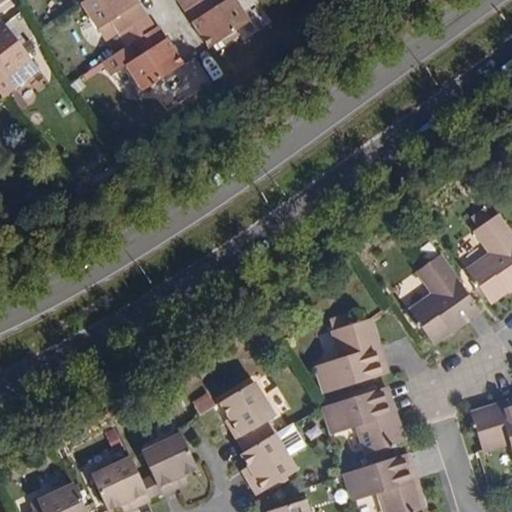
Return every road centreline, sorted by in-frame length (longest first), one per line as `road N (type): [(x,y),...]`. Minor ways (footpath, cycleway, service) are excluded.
road 1 (secondary): [(0,384),(127,321),(511,53)]
road 2 (secondary): [(474,0),(229,178),(0,315)]
road 3 (residential): [(466,511),(428,387),(511,330)]
